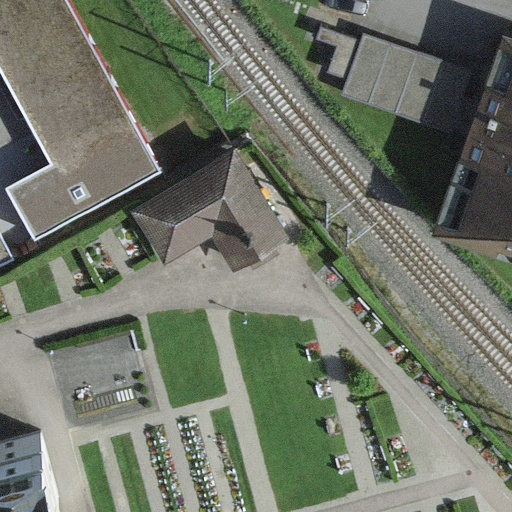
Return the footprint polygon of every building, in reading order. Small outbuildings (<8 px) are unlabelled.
[(82,0),(0,0),(0,40),(67,167),(148,124),(82,0)] [(474,70),(374,30),(352,86),(451,126),(474,70)] [(511,98),(468,221),(511,236),(511,98)] [(250,147),(144,206),(171,254),(230,221),(252,260),(299,234),(250,147)] [(0,261),(10,256),(0,237),(0,261)] [(0,511),(50,511),(42,476),(58,473),(46,422),(0,433),(0,511)]
